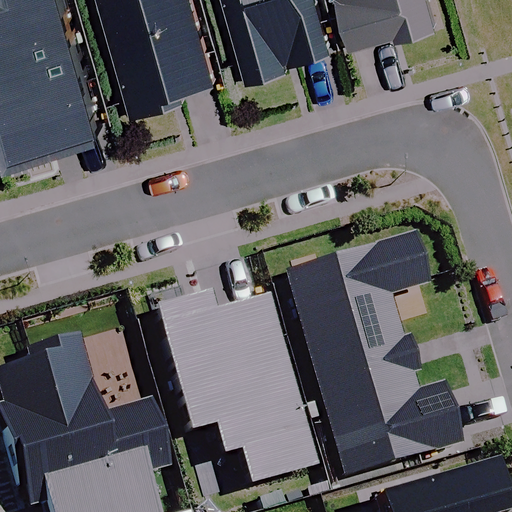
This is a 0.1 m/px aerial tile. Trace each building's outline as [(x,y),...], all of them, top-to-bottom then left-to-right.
[(114,116),(80,0),(0,0),(0,59),(24,142),(114,116)] [(221,73),(199,0),(106,0),(138,108),(184,94),(181,84),(221,73)] [(337,43),(324,0),(231,0),(253,73),(292,62),(290,57),(337,43)] [(442,21),(435,0),(345,0),(358,41),(403,28),(404,32),(442,21)] [(414,235),(285,272),(343,476),(460,443),(443,383),(417,391),(412,374),(419,371),(409,335),(401,338),(388,294),(428,282),(414,235)] [(207,293),(153,309),(189,432),(214,424),(223,454),(239,450),(249,484),(314,465),(266,297),(213,312),(207,293)] [(29,361),(0,368),(0,394),(3,404),(0,404),(0,408),(28,506),(45,501),(47,511),(156,511),(145,471),(170,464),(152,402),(100,417),(77,334),(25,349),(29,361)] [(508,511),(494,462),(378,495),(382,511),(508,511)]
